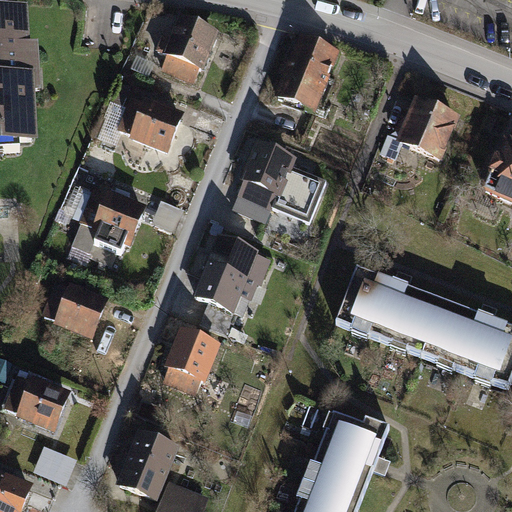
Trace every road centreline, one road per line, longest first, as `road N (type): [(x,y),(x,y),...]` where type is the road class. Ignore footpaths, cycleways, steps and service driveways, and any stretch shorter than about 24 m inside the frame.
road 1 (residential): [(289,2),(76,511)]
road 2 (residential): [(511,87),(289,2)]
